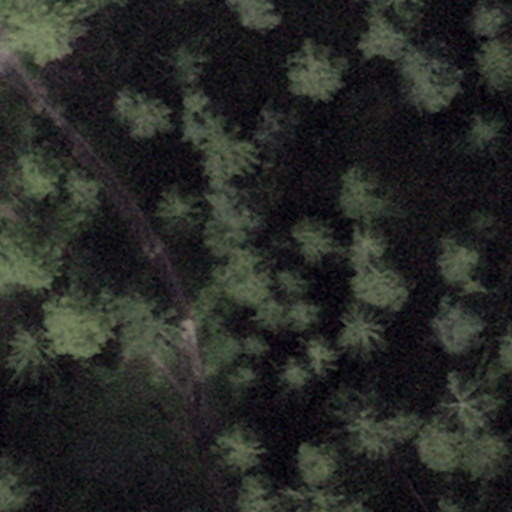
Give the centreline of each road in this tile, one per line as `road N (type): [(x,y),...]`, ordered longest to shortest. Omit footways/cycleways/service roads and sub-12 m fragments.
road 1 (track): [(123,279),(226,394),(261,511)]
road 2 (track): [(0,41),(123,279)]
